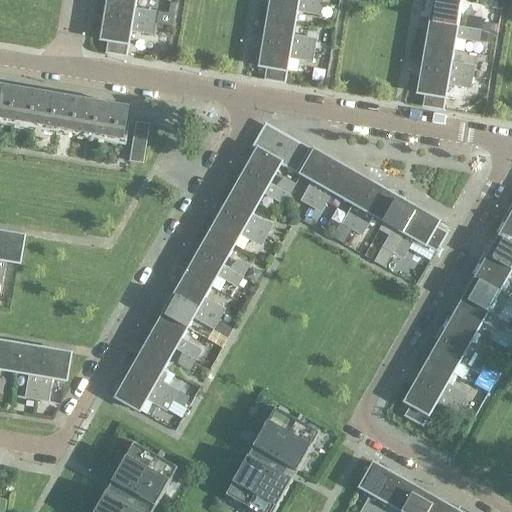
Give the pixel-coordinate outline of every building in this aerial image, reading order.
[(135,8),(136,0),(108,0),(106,15),(155,24),(157,15),(145,10),(135,8)] [(320,13),(321,4),(298,0),(271,0),(268,18),(296,23),(298,12),(307,13),(320,13)] [(458,27),(462,3),(461,2),(461,0),(434,0),(430,23),(458,27)] [(129,45),(131,31),(141,33),(154,33),(155,24),(106,15),(101,40),(109,42),(107,53),(126,56),(128,45),(129,45)] [(480,31),(481,22),(469,17),(466,29),(480,31)] [(294,35),(296,23),(268,18),(264,42),(314,51),(315,41),(303,37),(294,35)] [(454,51),(456,36),(466,37),(466,40),(478,40),(480,31),(466,29),(458,27),(430,23),(426,46),(454,51)] [(287,72),(290,58),(299,60),(312,60),(314,51),(264,42),(260,67),(267,68),(265,80),(285,83),(286,72),(287,72)] [(452,62),(454,51),(426,46),(422,69),(472,78),(473,69),(461,64),(452,62)] [(445,99),(448,85),(457,87),(470,87),(472,78),(422,69),(418,94),(425,95),(423,107),(443,110),(445,98),(445,99)] [(14,119),(19,92),(18,92),(19,89),(0,85),(0,119),(13,122),(14,119)] [(35,123),(40,95),(39,95),(40,93),(19,89),(18,92),(19,92),(14,119),(13,122),(34,126),(35,123)] [(56,126),(61,99),(60,99),(61,96),(40,93),(39,95),(40,95),(35,123),(34,126),(55,129),(56,126)] [(77,130),(82,102),(81,102),(82,100),(61,96),(60,99),(61,99),(56,126),(55,129),(76,133),(77,130)] [(98,133),(103,106),(102,106),(103,103),(82,100),(81,102),(82,102),(77,130),(76,133),(97,136),(98,133)] [(120,140),(125,107),(103,103),(102,106),(103,106),(98,133),(97,136),(120,140)] [(144,131),(145,124),(135,122),(134,129),(144,131)] [(308,154),(297,148),(298,145),(287,139),(288,137),(273,130),(273,131),(269,136),(262,132),(253,148),(257,150),(258,149),(282,163),(281,164),(296,173),(308,154)] [(142,144),(143,137),(133,136),(131,142),(142,144)] [(270,184),(281,164),(282,163),(258,149),(257,150),(246,170),(270,184)] [(323,187),(336,162),(314,150),(301,174),(312,181),(307,190),(303,202),(311,206),(319,193),(323,187)] [(139,163),(140,156),(129,155),(128,161),(139,163)] [(343,198),(357,174),(336,162),(323,187),(319,193),(311,206),(319,211),(328,201),(333,192),(343,198)] [(277,188),(270,184),(246,170),(234,190),(258,204),(264,194),(273,199),(285,203),(290,195),(277,188)] [(363,210),(377,186),(357,174),(343,198),(354,204),(349,213),(345,225),(352,230),(360,217),(363,210)] [(294,187),(285,179),(277,188),(290,195),(294,187)] [(384,221),(397,197),(377,186),(363,210),(360,217),(352,230),(360,234),(369,225),(374,216),(384,221)] [(253,215),(258,204),(234,190),(222,211),(266,236),(271,228),(261,220),(253,215)] [(393,252),(418,209),(397,197),(384,221),(394,227),(389,236),(385,248),(393,252)] [(447,234),(437,228),(440,221),(418,209),(393,252),(401,257),(409,247),(414,239),(426,246),(427,245),(437,251),(447,234)] [(266,236),(222,211),(211,231),(235,245),(241,235),(250,240),(262,244),(266,236)] [(511,215),(500,236),(511,242),(511,215)] [(223,266),(235,245),(211,231),(199,252),(223,266)] [(17,264),(22,237),(22,236),(0,232),(0,278),(2,272),(4,262),(17,264)] [(511,242),(500,236),(488,256),(511,270),(511,269),(511,242)] [(230,270),(223,266),(199,252),(187,273),(211,287),(218,276),(226,281),(238,285),(243,277),(230,270)] [(511,269),(511,270),(488,256),(476,277),(500,290),(506,280),(511,283),(511,269)] [(248,269),(238,261),(230,270),(243,277),(248,269)] [(205,297),(211,287),(187,273),(175,294),(199,308),(206,312),(219,319),(224,311),(214,303),(205,297)] [(489,311),(500,290),(476,277),(465,297),(489,311)] [(206,312),(199,308),(175,294),(163,314),(188,328),(194,318),(203,323),(215,327),(219,319),(206,312)] [(496,315),(489,311),(465,297),(453,318),(477,332),(482,322),(492,327),(504,331),(508,323),(496,316),(496,315)] [(511,316),(511,314),(503,307),(496,315),(496,316),(508,323),(511,316)] [(182,339),(188,328),(163,314),(152,335),(176,349),(183,353),(196,360),(200,352),(191,344),(182,339)] [(470,342),(477,332),(453,318),(441,339),(465,353),(485,364),(489,356),(480,348),(470,342)] [(164,369),(176,349),(152,335),(140,355),(164,369)] [(485,364),(465,353),(441,339),(429,360),(453,373),(459,363),(468,368),(480,372),(485,364)] [(0,370),(16,373),(20,346),(0,342),(0,370)] [(35,400),(44,349),(20,346),(16,373),(27,375),(25,386),(26,398),(35,400)] [(64,381),(69,354),(44,349),(35,400),(44,401),(48,390),(50,379),(64,381)] [(191,368),(196,360),(183,353),(179,364),(191,368)] [(158,380),(164,369),(140,355),(128,376),(172,401),(177,393),(167,385),(158,380)] [(447,383),(453,373),(429,360),(418,380),(449,398),(461,405),(466,397),(456,389),(447,383)] [(172,401),(128,376),(116,398),(140,412),(147,400),(156,405),(168,409),(172,401)] [(461,405),(449,398),(418,380),(405,402),(412,406),(406,416),(423,425),(435,404),(445,409),(457,413),(461,405)] [(277,459),(298,420),(277,408),(255,447),(277,459)] [(298,471),(320,433),(298,420),(277,459),(298,471)] [(135,494),(157,455),(135,443),(113,482),(135,494)] [(179,468),(157,455),(135,494),(157,506),(179,468)] [(249,507),(271,469),(249,456),(227,495),(249,507)] [(374,511),(382,500),(395,475),(375,464),(361,488),(371,494),(366,503),(363,511),(374,511)] [(257,511),(275,511),(292,481),(293,481),(271,469),(249,507),(257,511)] [(402,511),(416,487),(395,475),(382,500),(374,511),(387,511),(392,506),(402,511)] [(429,511),(437,499),(416,487),(402,511),(403,511),(429,511)] [(124,511),(130,503),(108,491),(95,511),(124,511)] [(457,511),(458,511),(437,499),(429,511),(457,511)] [(144,511),(130,503),(124,511),(144,511)]
